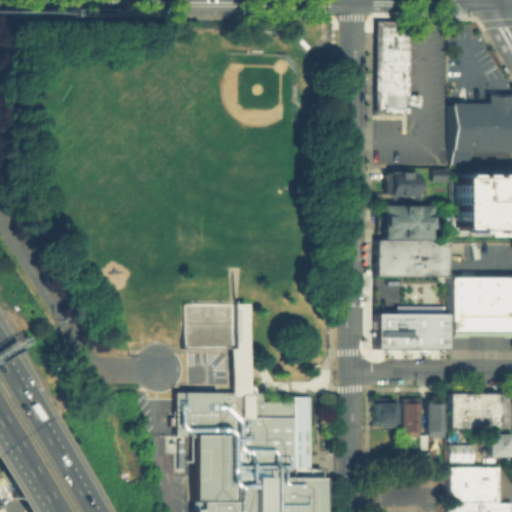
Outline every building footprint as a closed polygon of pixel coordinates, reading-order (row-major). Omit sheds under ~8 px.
[(408,92),(415,92),(415,106),(406,106),(406,112),(371,112),(370,23),(407,23),(408,92)] [(508,92),(508,101),(511,101),(511,151),(442,151),(441,101),(481,101),(481,92),(508,92)] [(443,167),(443,179),(429,179),(429,167),(443,167)] [(423,179),(423,194),(412,194),(413,197),(404,197),(404,194),(384,194),(385,192),(380,192),(380,170),(413,170),(413,179),(423,179)] [(423,203),(423,237),(375,236),(375,202),(423,203)] [(507,208),(507,224),(473,224),(473,227),(468,227),(468,205),(499,205),(499,208),(507,208)] [(442,238),(442,274),(369,274),(369,238),(442,238)] [(478,330),(442,330),(442,275),(478,275),(478,330)] [(478,275),(511,275),(511,330),(478,330),(478,275)] [(179,300),(179,346),(226,346),(226,392),(169,390),(169,434),(187,434),(187,511),(317,511),(317,465),(305,465),(305,394),(286,394),(286,415),(244,415),(244,393),(243,393),(243,300),(179,300)] [(441,311),(441,347),(369,347),(369,311),(441,311)] [(503,392),(503,428),(444,427),(444,392),(503,392)] [(392,397),(392,425),(378,425),(378,421),(372,422),(372,397),(392,397)] [(416,397),(416,430),(415,430),(415,435),(403,436),(403,433),(399,433),(399,430),(398,430),(398,397),(416,397)] [(438,399),(438,402),(442,402),(442,430),(439,430),(439,435),(429,435),(429,433),(424,433),(424,430),(423,430),(423,401),(424,401),(424,399),(438,399)] [(502,432),(502,455),(479,455),(479,432),(502,432)] [(468,443),(468,461),(443,461),(443,443),(468,443)] [(434,452),(434,464),(419,464),(419,450),(428,450),(428,452),(434,452)] [(442,465),(491,465),(491,501),(442,500),(442,465)] [(441,511),(442,500),(491,501),(507,501),(507,511),(441,511)]
